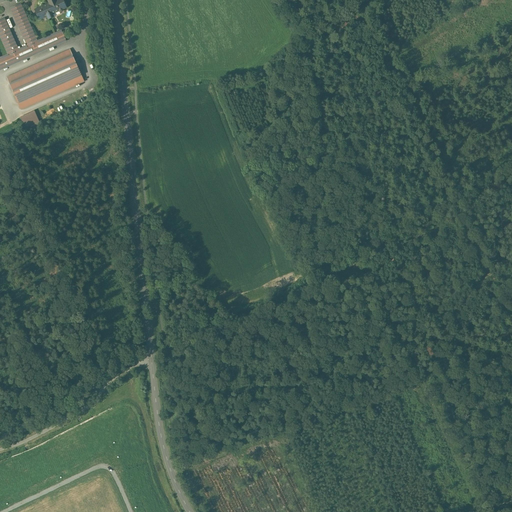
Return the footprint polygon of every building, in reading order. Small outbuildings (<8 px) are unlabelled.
[(49,3),(37,9),(41,18),(47,16),(52,14),(51,13),(59,10),(60,11),(62,10),(62,9),(64,8),(60,0),(56,0),(55,1),(54,0),(51,0),(49,1),(49,3)] [(37,41),(20,4),(10,8),(27,46),(37,41)] [(18,50),(4,18),(0,19),(0,36),(8,54),(18,50)] [(0,57),(0,62),(2,68),(65,40),(61,30),(37,41),(27,46),(18,50),(8,54),(0,57)] [(69,50),(7,77),(21,109),(83,81),(69,50)] [(20,115),(25,131),(40,126),(35,110),(20,115)]
